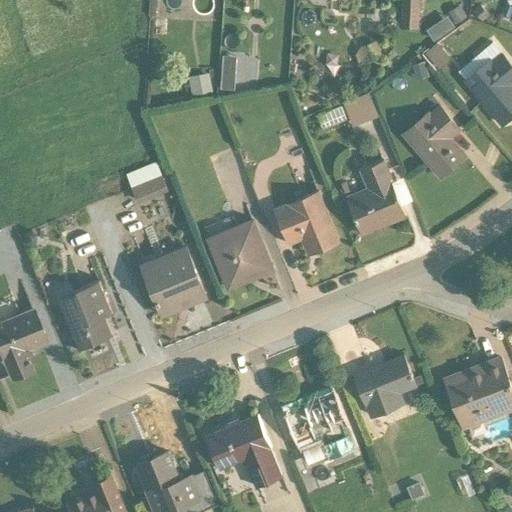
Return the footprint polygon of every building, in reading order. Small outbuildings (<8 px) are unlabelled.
[(402,0),(401,25),(420,26),(420,0),(402,0)] [(489,15),(479,3),(471,10),(481,21),(489,15)] [(458,5),(447,12),(454,24),(465,17),(458,5)] [(454,27),(447,16),(426,30),(434,41),(454,27)] [(500,52),(491,42),(476,56),(482,63),(462,81),(501,126),(511,116),(511,64),(501,52),(500,52)] [(436,43),(424,53),(438,69),(450,59),(436,43)] [(223,53),(222,86),(236,86),(236,53),(223,53)] [(423,61),(410,65),(414,78),(427,74),(423,61)] [(190,75),(195,93),(214,88),(209,70),(190,75)] [(342,103),(352,126),(377,116),(369,92),(342,103)] [(439,103),(429,111),(427,109),(400,133),(439,179),(466,155),(452,137),(461,128),(439,103)] [(340,106),(316,116),(321,128),(345,119),(340,106)] [(346,195),(361,235),(406,216),(401,204),(412,200),(403,177),(392,181),(391,179),(392,178),(385,158),(359,169),(365,186),(346,195)] [(127,172),(139,201),(170,189),(158,159),(127,172)] [(318,189),(273,207),(288,244),(300,239),(307,254),(340,241),(318,189)] [(228,290),(275,270),(253,217),(204,237),(226,290),(228,290)] [(208,297),(186,244),(139,263),(160,317),(208,297)] [(98,280),(54,298),(76,350),(112,335),(104,316),(111,312),(98,280)] [(0,358),(9,380),(33,369),(27,354),(32,352),(31,347),(46,340),(32,306),(0,318),(0,358)] [(417,385),(404,351),(352,372),(370,416),(405,402),(401,392),(417,385)] [(511,409),(511,383),(501,355),(445,377),(464,428),(511,409)] [(325,459),(327,461),(360,447),(353,427),(352,427),(332,380),(277,402),(297,450),(300,449),(307,467),(325,459)] [(258,412),(205,433),(219,468),(244,458),(255,485),(282,474),(258,412)] [(168,449),(133,463),(153,511),(169,511),(204,498),(193,471),(180,476),(168,449)] [(94,487),(65,499),(69,511),(128,511),(112,472),(91,480),(94,487)]
